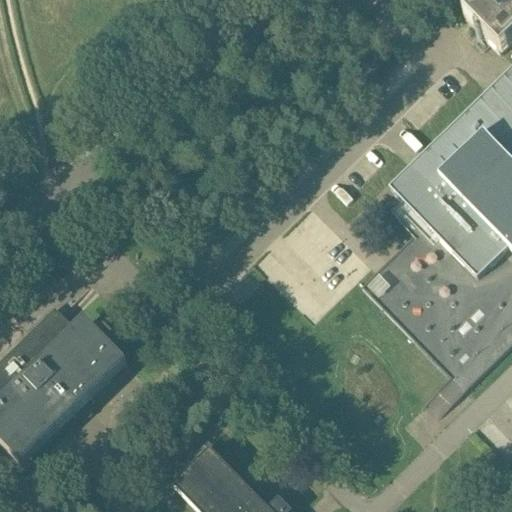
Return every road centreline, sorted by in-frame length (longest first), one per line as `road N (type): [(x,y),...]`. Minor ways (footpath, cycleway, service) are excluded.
road 1 (residential): [(175,320),(428,72),(367,0)]
road 2 (residential): [(57,190),(345,0)]
road 3 (residential): [(361,511),(210,358)]
road 4 (residential): [(127,511),(98,475),(210,358)]
road 5 (residential): [(378,511),(511,379)]
road 6 (residential): [(175,320),(57,190)]
